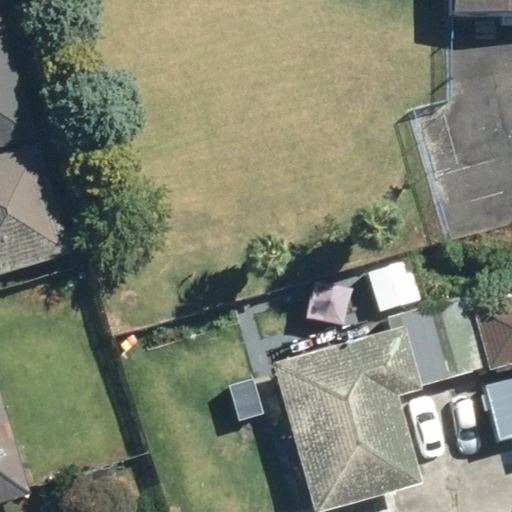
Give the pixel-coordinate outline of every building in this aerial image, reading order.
[(511,0),(443,0),(443,13),(511,14),(511,0)] [(0,153),(30,144),(0,42),(0,153)] [(0,280),(64,262),(32,153),(0,162),(0,280)] [(511,256),(469,268),(478,304),(378,332),(375,321),(256,353),(299,511),(327,511),(416,487),(393,405),(504,374),(511,402),(511,256)] [(97,392),(36,408),(52,468),(113,452),(97,392)] [(0,506),(25,499),(0,420),(0,506)]
